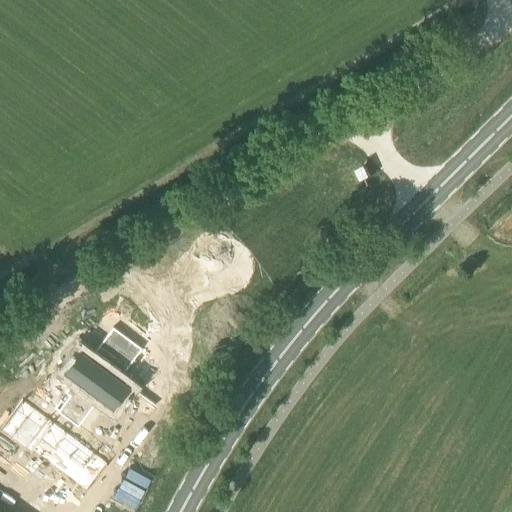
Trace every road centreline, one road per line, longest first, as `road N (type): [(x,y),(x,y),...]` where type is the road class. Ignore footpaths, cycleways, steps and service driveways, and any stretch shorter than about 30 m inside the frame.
road 1 (primary): [(182,511),(299,332),(511,116)]
road 2 (track): [(0,334),(347,120)]
road 3 (track): [(511,19),(347,120)]
road 4 (track): [(347,120),(455,221)]
